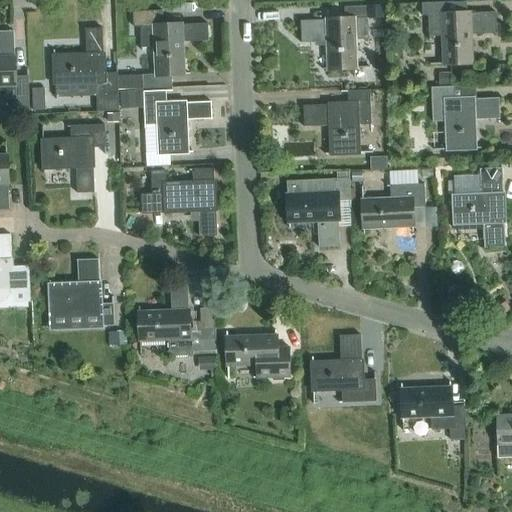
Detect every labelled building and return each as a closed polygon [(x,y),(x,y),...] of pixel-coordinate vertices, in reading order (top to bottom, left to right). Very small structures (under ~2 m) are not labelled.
[(448,3),(423,4),(423,17),(429,16),(430,37),(443,36),(444,64),(473,63),(472,35),(498,35),(496,13),(473,14),(473,12),(448,13),(448,3)] [(383,6),(346,7),(346,18),(326,19),(326,21),(302,22),(303,40),(328,39),(330,70),(357,69),(356,41),(370,40),(369,19),(384,18),(383,6)] [(162,12),(135,14),(132,14),(133,29),(141,29),(142,49),(156,49),(156,75),(144,76),(144,89),(174,88),(173,77),(185,76),(184,45),(209,43),(207,25),(163,28),(162,12)] [(98,113),(119,112),(118,75),(104,76),(102,31),(86,31),(86,56),(54,58),(55,87),(97,86),(98,113)] [(15,113),(30,112),(29,78),(17,78),(15,33),(0,33),(0,101),(15,101),(15,113)] [(440,85),(452,85),(452,74),(440,74),(440,85)] [(455,87),(432,88),(433,103),(434,123),(447,122),(448,150),(476,149),(475,122),(501,121),(500,100),(478,101),(477,87),(455,87)] [(47,110),(46,88),(34,88),(34,111),(47,110)] [(373,125),(372,108),(371,91),(349,92),(350,106),(304,108),(305,128),(331,127),(332,154),(360,154),(359,126),(373,125)] [(143,92),(121,93),(122,109),(144,108),(143,93),(143,92)] [(187,123),(213,121),(212,105),(167,106),(166,93),(143,93),(144,108),(145,128),(159,127),(160,157),(188,156),(187,123)] [(106,113),(107,122),(119,121),(119,113),(106,113)] [(93,151),(106,150),(105,127),(71,128),(71,142),(44,143),(44,172),(76,171),(77,195),(95,194),(93,151)] [(0,210),(10,210),(7,157),(0,156),(0,210)] [(454,177),(455,196),(454,196),(455,226),(483,225),(485,251),(507,250),(503,169),(480,170),(480,178),(474,178),(474,176),(454,177)] [(165,194),(165,201),(166,214),(198,213),(200,238),(218,237),(215,170),(190,172),(191,185),(168,186),(167,173),(152,174),(153,195),(165,194)] [(363,183),(363,173),(353,173),(353,183),(363,183)] [(357,190),(351,190),(350,179),(348,180),(339,180),(288,183),(288,196),(289,224),(318,223),(319,247),(340,247),(338,202),(351,201),(351,207),(358,207),(357,190)] [(413,207),(427,207),(426,185),(391,187),(391,199),(362,201),(364,230),(414,227),(413,207)] [(153,195),(143,195),(143,214),(153,214),(153,195)] [(0,236),(0,304),(14,304),(13,292),(28,291),(29,304),(30,304),(28,267),(27,267),(28,269),(13,270),(11,236),(0,236)] [(51,288),(52,315),(100,312),(101,328),(115,328),(114,304),(100,305),(99,260),(78,261),(78,287),(51,288)] [(169,354),(217,353),(216,330),(191,331),(189,287),(171,287),(171,313),(140,314),(141,342),(169,341),(169,354)] [(491,322),(511,309),(511,308),(507,301),(486,313),(491,322)] [(290,346),(277,347),(276,331),(227,333),(229,366),(256,365),(257,379),(292,378),(290,346)] [(128,346),(127,332),(109,332),(109,346),(128,346)] [(343,404),(377,404),(376,380),(364,380),(361,336),(339,338),(340,363),(312,364),(314,393),(343,392),(343,404)] [(217,370),(216,357),(200,358),(200,371),(217,370)] [(451,386),(403,388),(404,420),(432,419),(433,432),(467,430),(466,407),(453,407),(451,386)] [(502,460),(511,459),(511,418),(501,419),(502,460)]
